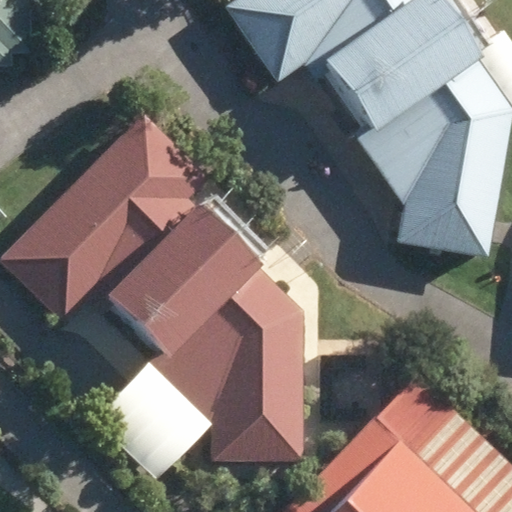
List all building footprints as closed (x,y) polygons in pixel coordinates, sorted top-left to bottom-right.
[(0,0),(0,63),(13,63),(13,52),(32,50),(32,16),(31,0),(0,0)] [(398,249),(489,267),(511,141),(511,48),(506,39),(479,58),(471,44),(481,24),(474,12),(451,16),(441,0),(247,0),(228,14),(279,87),(304,71),(315,88),(329,78),(369,133),(355,142),(404,212),(398,249)] [(91,426),(156,487),(214,429),(214,466),(304,466),(303,311),(203,214),(201,216),(189,205),(210,185),(145,122),(1,267),(66,329),(86,309),(103,324),(115,311),(160,356),(91,426)] [(444,392),(481,422),(502,396),(463,365),(444,392)] [(511,511),(511,476),(441,408),(423,427),(399,403),(292,511),(511,511)]
